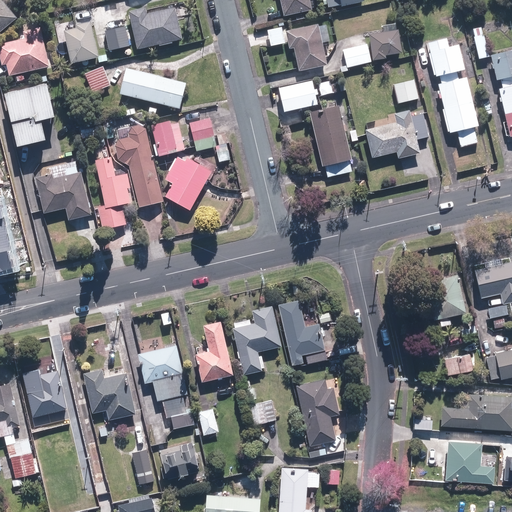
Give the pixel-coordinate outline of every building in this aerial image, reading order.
[(0,0),(0,32),(18,18),(2,0),(0,0)] [(309,0),(282,0),(286,16),(312,10),(309,0)] [(146,8),(130,12),(138,48),(181,39),(175,9),(148,15),(146,8)] [(74,62),(99,56),(91,22),(78,25),(78,28),(67,30),(74,62)] [(327,65),(319,24),(288,31),(291,48),(296,47),(301,70),(327,65)] [(106,32),(111,50),(129,45),(125,27),(106,32)] [(8,63),(10,75),(49,66),(40,29),(25,32),(27,39),(0,45),(0,49),(4,64),(8,63)] [(398,30),(371,35),(375,59),(386,57),(386,54),(402,52),(398,30)] [(486,34),(475,37),(479,59),(491,56),(486,34)] [(447,38),(429,43),(437,76),(465,70),(459,45),(450,47),(447,38)] [(344,51),(348,68),(371,62),(367,45),(344,51)] [(503,88),(500,89),(511,136),(511,135),(511,50),(493,56),(499,79),(501,79),(503,88)] [(86,74),(93,92),(110,85),(103,68),(86,74)] [(127,68),(121,93),(180,108),(187,83),(127,68)] [(467,78),(440,84),(451,133),(457,131),(461,146),(478,142),(474,127),(479,126),(467,78)] [(414,81),(395,85),(400,102),(418,98),(414,81)] [(280,89),(285,111),(317,104),(313,82),(280,89)] [(49,84),(8,94),(20,145),(48,139),(43,120),(57,116),(49,84)] [(339,106),(311,112),(324,165),(326,165),(329,176),(352,170),(349,159),(352,159),(339,106)] [(367,130),(374,156),(398,150),(400,157),(420,152),(416,139),(428,137),(423,114),(411,117),(409,110),(395,114),(398,123),(367,130)] [(210,118),(190,123),(197,151),(217,146),(210,118)] [(152,126),(160,156),(186,149),(179,122),(172,124),(171,121),(152,126)] [(164,201),(147,129),(140,125),(133,127),(129,133),(130,137),(120,139),(116,145),(120,159),(130,165),(140,206),(164,201)] [(112,157),(96,160),(106,205),(100,207),(104,228),(126,224),(122,204),(131,202),(128,188),(131,187),(128,174),(116,176),(112,157)] [(167,197),(191,210),(212,171),(188,158),(186,162),(179,158),(167,179),(174,183),(167,197)] [(53,174),(38,178),(46,212),(68,207),(71,218),(92,213),(82,172),(54,179),(53,174)] [(0,271),(14,268),(0,208),(0,271)] [(511,261),(476,269),(481,296),(501,291),(503,301),(511,299),(511,261)] [(466,311),(458,273),(431,280),(439,318),(466,311)] [(299,299),(280,303),(294,363),(304,361),(302,354),(325,349),(319,322),(305,325),(299,299)] [(256,323),(234,328),(244,373),(262,369),(258,350),(282,345),(273,306),(253,310),(256,323)] [(233,373),(221,320),(204,324),(210,350),(197,353),(203,380),(233,373)] [(459,328),(461,337),(478,334),(476,326),(459,328)] [(176,344),(139,353),(146,381),(154,380),(158,400),(163,398),(167,417),(171,416),(173,427),(195,422),(193,411),(186,412),(182,395),(188,393),(176,344)] [(502,375),(502,378),(511,375),(511,348),(496,352),(497,355),(488,357),(492,377),(502,375)] [(445,359),(448,373),(472,368),(469,354),(445,359)] [(102,369),(85,373),(94,412),(108,408),(110,419),(136,413),(127,371),(104,377),(102,369)] [(249,374),(243,375),(247,400),(257,398),(254,384),(251,385),(249,374)] [(29,389),(34,415),(67,407),(60,375),(40,379),(42,386),(29,389)] [(325,378),(297,384),(311,445),(336,439),(331,416),(339,414),(333,387),(327,388),(325,378)] [(11,382),(0,384),(0,434),(4,434),(10,457),(12,457),(17,476),(36,471),(28,437),(16,440),(13,427),(22,424),(11,382)] [(443,406),(442,424),(511,428),(511,396),(470,393),(469,408),(443,406)] [(249,405),(253,424),(276,419),(271,399),(249,405)] [(212,408),(199,411),(205,434),(218,431),(212,408)] [(449,440),(446,478),(493,482),(494,465),(480,464),(481,443),(449,440)] [(68,441),(57,443),(63,471),(74,468),(68,441)] [(169,475),(169,477),(199,470),(191,441),(180,444),(181,448),(163,453),(166,465),(162,466),(165,476),(169,475)] [(148,449),(132,453),(138,480),(154,476),(148,449)] [(307,468),(283,466),(279,511),(311,511),(312,509),(305,508),(307,468)] [(340,469),(325,468),(324,483),(339,484),(340,469)] [(208,494),(206,511),(258,511),(260,498),(208,494)] [(154,511),(151,498),(120,505),(121,511),(154,511)]
